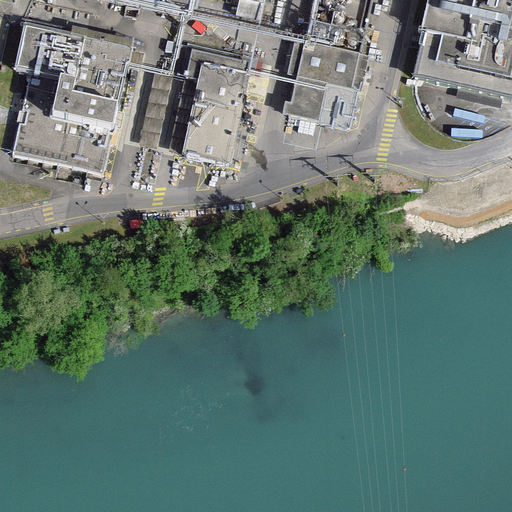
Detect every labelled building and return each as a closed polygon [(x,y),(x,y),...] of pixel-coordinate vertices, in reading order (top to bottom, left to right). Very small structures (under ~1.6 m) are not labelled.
[(371,0),(318,0),(310,44),(361,54),(371,0)] [(511,0),(432,0),(414,78),(511,99),(511,0)] [(129,65),(132,51),(26,27),(16,73),(32,76),(14,157),(105,178),(129,65)] [(290,86),(283,115),(349,131),(358,93),(362,94),(371,57),(361,54),(310,44),(296,41),(289,76),(297,78),(295,86),(290,86)] [(179,46),(168,44),(162,73),(172,75),(179,46)] [(145,55),(132,51),(129,65),(142,69),(145,55)] [(234,170),(254,79),(257,65),(195,51),(188,81),(204,84),(187,160),(234,170)]
